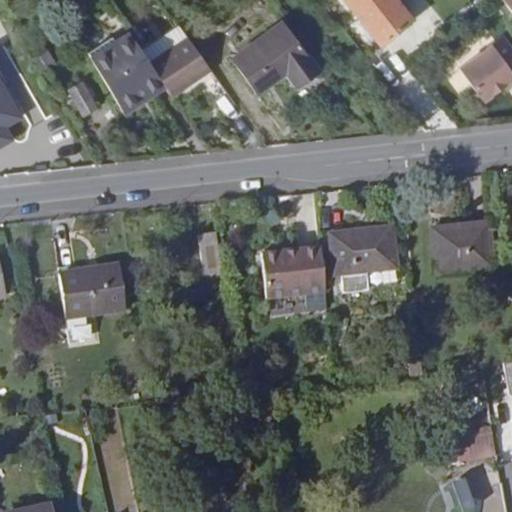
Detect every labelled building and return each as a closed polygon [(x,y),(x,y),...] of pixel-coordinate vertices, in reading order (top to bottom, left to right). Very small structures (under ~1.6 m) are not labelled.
[(396,0),(344,0),(380,44),(412,19),(396,0)] [(511,0),(502,0),(511,13),(511,0)] [(230,58),(256,94),(286,73),(297,88),(320,72),(282,20),(230,58)] [(88,59),(119,110),(142,96),(145,100),(164,88),(147,63),(128,35),(115,43),(88,59)] [(511,48),(503,36),(459,69),(483,102),(503,87),(511,81),(511,48)] [(85,54),(88,59),(115,43),(112,38),(85,54)] [(209,71),(185,38),(147,63),(164,88),(170,97),(209,71)] [(34,57),(42,72),(57,64),(48,48),(34,57)] [(0,73),(0,148),(30,133),(0,73)] [(83,116),(97,108),(82,81),(67,90),(72,99),(68,101),(73,110),(78,107),(83,116)] [(505,91),(511,86),(511,81),(503,87),(505,91)] [(119,110),(121,114),(145,100),(142,96),(119,110)] [(431,229),(435,274),(492,268),(487,223),(431,229)] [(329,237),(333,275),(395,268),(391,227),(352,232),(352,234),(329,237)] [(221,279),(214,233),(196,235),(203,282),(221,279)] [(266,300),(325,294),(320,248),(260,254),(266,300)] [(64,319),(125,309),(118,264),(97,268),(98,270),(75,274),(57,276),(64,319)] [(56,269),(57,276),(75,274),(74,266),(56,269)] [(134,366),(135,375),(149,372),(148,364),(134,366)] [(126,376),(135,375),(134,366),(125,367),(126,376)] [(489,428),(459,433),(464,460),(494,454),(489,428)] [(445,463),(464,460),(459,433),(441,437),(445,463)] [(47,465),(45,453),(33,455),(36,467),(47,465)]
